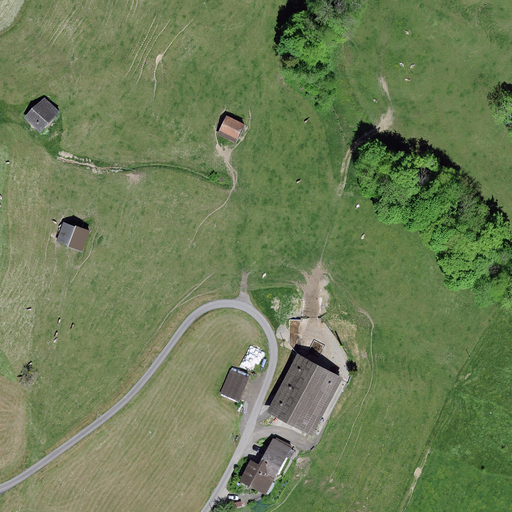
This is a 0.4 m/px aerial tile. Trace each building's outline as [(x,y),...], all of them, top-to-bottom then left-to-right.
[(45,100),(25,119),(38,133),(59,114),(45,100)] [(243,125),(225,117),(216,135),(234,144),(243,125)] [(90,233),(64,224),(56,245),(82,255),(90,233)] [(340,381),(298,359),(268,416),(309,438),(340,381)] [(251,382),(232,373),(221,396),(239,405),(251,382)] [(261,468),(248,462),(239,482),(268,496),(290,451),(273,443),(261,468)]
